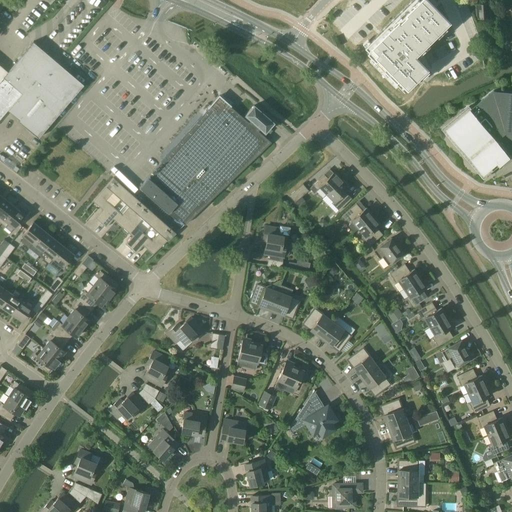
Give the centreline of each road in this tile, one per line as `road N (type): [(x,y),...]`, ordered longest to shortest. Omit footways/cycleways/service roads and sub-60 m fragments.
road 1 (residential): [(511,391),(430,254),(314,125)]
road 2 (residential): [(233,314),(302,343),(349,388),(377,443),(379,511)]
road 3 (tertiary): [(485,209),(443,180),(364,96),(291,44)]
road 4 (residential): [(145,285),(314,125)]
road 5 (tertiary): [(169,0),(270,46),(341,98)]
road 6 (residential): [(145,285),(0,167)]
road 7 (tertiary): [(341,98),(474,223)]
road 8 (residential): [(208,456),(233,314)]
